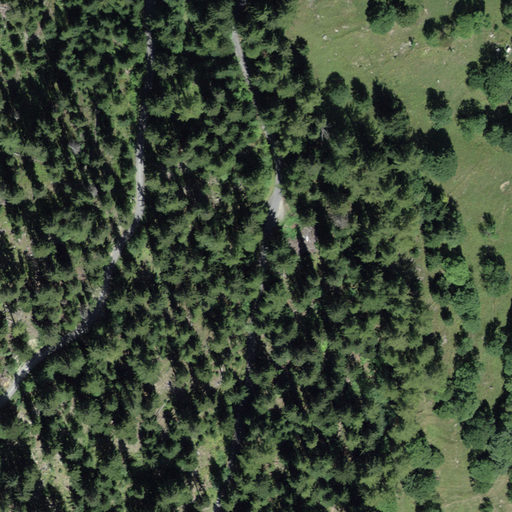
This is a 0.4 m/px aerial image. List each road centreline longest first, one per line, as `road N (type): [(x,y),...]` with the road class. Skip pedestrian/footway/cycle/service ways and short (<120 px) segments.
road 1 (track): [(244,0),(234,35),(274,147),(279,185),(267,225),(251,375),(216,511)]
road 2 (track): [(0,401),(35,359),(97,313),(114,253),(137,220),(150,0)]
